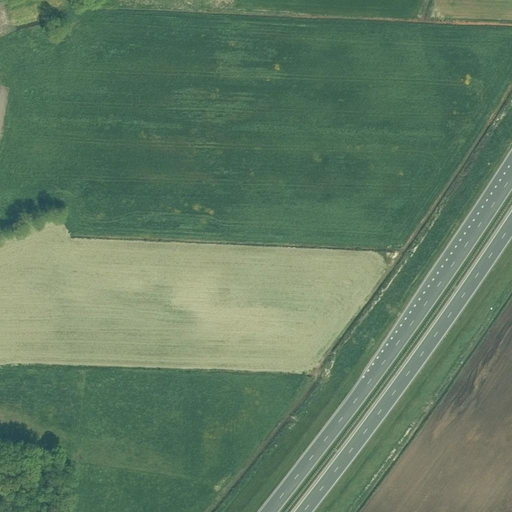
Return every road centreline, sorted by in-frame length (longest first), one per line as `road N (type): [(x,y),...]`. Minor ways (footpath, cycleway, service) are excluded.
road 1 (trunk): [(511,174),(268,511)]
road 2 (trunk): [(302,511),(511,223)]
